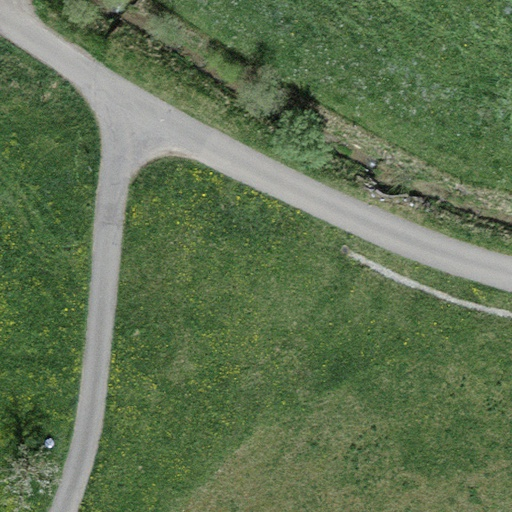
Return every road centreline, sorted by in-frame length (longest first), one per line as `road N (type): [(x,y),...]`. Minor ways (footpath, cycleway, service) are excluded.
road 1 (track): [(144,94),(70,472),(52,511)]
road 2 (unclassified): [(144,94),(391,219),(511,255)]
road 3 (residential): [(0,12),(144,94)]
